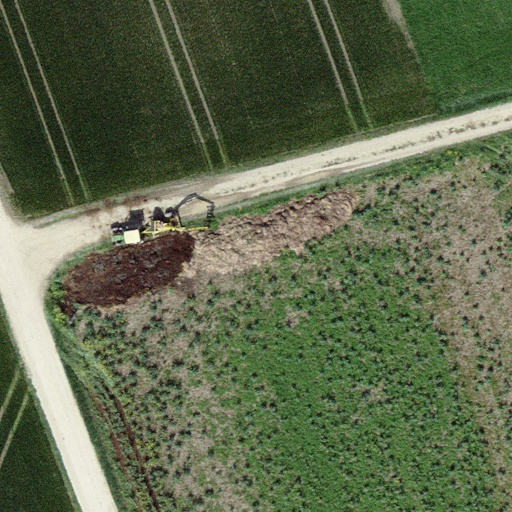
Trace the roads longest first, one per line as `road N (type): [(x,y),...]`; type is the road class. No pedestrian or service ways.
road 1 (track): [(511,110),(0,249)]
road 2 (track): [(0,280),(83,511)]
